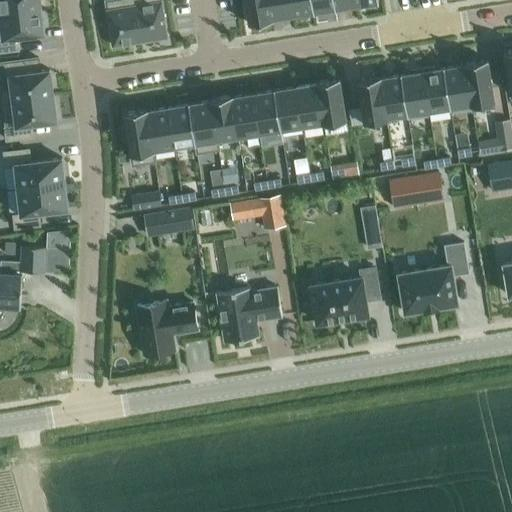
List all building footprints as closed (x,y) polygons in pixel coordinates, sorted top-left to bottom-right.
[(0,0),(0,12),(42,8),(40,0),(0,0)] [(141,41),(133,0),(106,0),(114,45),(141,41)] [(133,0),(141,41),(168,37),(162,0),(133,0)] [(268,0),(245,0),(250,23),(272,20),(268,0)] [(290,0),(268,0),(272,20),(273,20),(273,18),(293,15),(290,0)] [(312,0),(290,0),(293,15),(314,11),(312,0)] [(334,0),(312,0),(314,11),(336,8),(334,0)] [(356,0),(334,0),(336,8),(357,5),(356,0)] [(0,15),(3,38),(0,38),(0,51),(19,49),(18,37),(45,34),(42,8),(0,13),(0,15)] [(511,47),(503,49),(511,94),(511,93),(511,47)] [(21,59),(0,62),(0,79),(3,101),(54,95),(51,69),(41,70),(39,57),(21,59)] [(495,106),(497,106),(487,59),(481,60),(465,62),(473,110),(495,106)] [(451,107),(471,103),(472,110),(473,110),(465,62),(464,62),(465,64),(444,67),(451,107)] [(429,110),(451,107),(444,67),(436,69),(435,66),(423,68),(429,110)] [(408,114),(429,110),(423,68),(410,70),(410,73),(402,74),(408,114)] [(388,117),(408,114),(402,74),(381,77),(381,76),(380,76),(387,119),(388,119),(388,117)] [(362,106),(349,108),(352,124),(365,122),(387,119),(380,76),(358,80),(362,106)] [(324,124),(346,120),(340,77),(317,81),(324,124)] [(303,125),(323,122),(323,124),(324,124),(317,81),(316,81),(317,83),(296,86),(303,125)] [(281,129),(303,125),(296,86),(275,89),(281,129)] [(260,132),(281,129),(275,89),(254,93),(260,132)] [(233,95),(232,95),(239,136),(260,132),(254,93),(233,96),(233,95)] [(54,95),(3,101),(7,139),(27,137),(32,136),(30,124),(57,121),(54,95)] [(219,149),(220,149),(218,139),(239,136),(232,95),(211,98),(219,149)] [(198,152),(219,149),(211,98),(210,98),(210,100),(190,103),(198,152)] [(190,103),(168,107),(175,146),(195,143),(197,152),(198,152),(190,103)] [(168,107),(148,110),(148,108),(147,108),(155,161),(156,161),(154,149),(175,146),(168,107)] [(125,112),(127,126),(123,126),(125,140),(129,140),(133,164),(155,161),(147,108),(125,112)] [(500,136),(479,139),(480,152),(511,147),(511,129),(510,116),(497,118),(500,136)] [(470,147),(458,149),(459,157),(471,155),(470,147)] [(29,149),(5,152),(6,164),(15,163),(18,189),(66,183),(63,157),(30,161),(29,149)] [(403,166),(416,163),(415,156),(402,158),(403,166)] [(438,166),(452,164),(450,156),(437,158),(438,166)] [(425,168),(438,166),(437,158),(424,160),(425,168)] [(382,169),(395,167),(393,159),(380,161),(382,169)] [(511,160),(488,164),(491,189),(511,185),(511,160)] [(333,177),(346,175),(345,167),(332,169),(333,177)] [(222,168),(209,170),(212,188),(225,186),(222,168)] [(311,180),(324,178),(323,170),(310,173),(311,180)] [(439,172),(415,176),(419,203),(444,199),(439,172)] [(310,173),(297,175),(298,182),(311,180),(310,173)] [(269,187),(282,185),(280,177),(267,180),(269,187)] [(267,180),(255,182),(256,189),(269,187),(267,180)] [(21,214),(14,215),(16,227),(40,224),(39,212),(69,209),(66,183),(18,189),(21,214)] [(239,192),(238,184),(225,186),(226,194),(239,192)] [(225,186),(212,188),(213,196),(226,194),(225,186)] [(160,189),(131,193),(134,209),(137,209),(149,207),(162,205),(161,197),(160,189)] [(184,201),(197,199),(195,191),(182,193),(184,201)] [(182,193),(169,195),(171,203),(184,201),(182,193)] [(263,214),(266,228),(286,224),(281,194),(261,198),(263,214)] [(376,203),(362,205),(363,215),(377,213),(376,203)] [(179,210),(182,228),(194,226),(191,208),(179,210)] [(148,234),(160,232),(157,214),(145,216),(148,234)] [(380,229),(366,232),(368,246),(382,244),(380,229)] [(448,263),(398,272),(405,312),(424,308),(424,309),(428,309),(428,308),(436,306),(436,307),(440,307),(440,306),(454,303),(458,303),(454,275),(470,272),(464,240),(444,244),(448,263)] [(0,271),(0,309),(5,310),(5,305),(21,306),(23,270),(46,271),(47,246),(22,245),(22,261),(1,260),(1,272),(0,271)] [(312,287),(307,288),(309,302),(315,302),(318,322),(364,314),(369,313),(367,300),(381,298),(376,266),(360,269),(361,275),(312,283),(312,287)] [(252,286),(217,291),(225,341),(259,335),(257,319),(283,315),(278,286),(252,290),(252,286)] [(168,299),(137,305),(145,354),(176,349),(173,333),(182,331),(198,328),(195,308),(194,301),(169,305),(168,299)]
